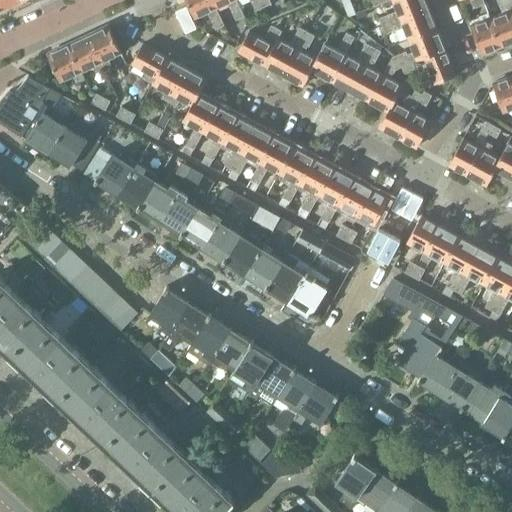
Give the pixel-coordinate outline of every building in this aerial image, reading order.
[(215,8),(211,0),(186,0),(195,18),(208,12),(216,29),(224,26),(215,8)] [(211,0),(215,8),(227,2),(236,20),(244,16),(235,0),(211,0)] [(250,0),(256,11),(264,7),(260,0),(250,0)] [(429,8),(425,0),(392,0),(397,11),(379,18),(383,27),(429,8)] [(490,18),(500,47),(511,42),(511,15),(506,0),(497,0),(503,14),(490,18)] [(404,27),(409,40),(437,28),(429,8),(383,27),(386,34),(404,27)] [(500,47),(490,18),(471,25),(482,53),(500,47)] [(108,25),(88,35),(104,69),(111,66),(108,59),(121,52),(108,25)] [(264,64),(277,38),(281,30),(271,25),(263,39),(249,31),(238,50),(264,64)] [(277,38),(264,64),(283,75),(307,31),(299,27),(290,44),(277,38)] [(425,57),(445,48),(437,28),(409,40),(414,52),(407,55),(406,51),(392,56),(398,69),(402,67),(405,74),(416,70),(413,62),(425,58),(425,57)] [(314,35),(307,31),(283,75),(303,85),(312,70),(311,69),(317,59),(316,58),(305,53),(314,35)] [(312,70),(331,80),(345,54),(354,37),(346,32),(337,49),(325,43),(316,58),(317,59),(311,69),(312,70)] [(88,35),(68,44),(81,71),(93,66),(96,73),(104,69),(88,35)] [(373,47),(366,43),(356,60),(345,54),(331,80),(349,90),(373,47)] [(81,71),(68,44),(48,54),(60,81),(73,75),(76,82),(84,79),(81,71)] [(153,84),(168,57),(142,44),(131,63),(146,71),(142,78),(153,84)] [(381,51),(373,47),(349,90),(369,100),(383,74),(371,68),(381,51)] [(425,57),(425,58),(435,83),(456,75),(445,48),(425,57)] [(383,74),(369,100),(388,111),(394,101),(395,101),(403,85),(391,78),(395,70),(398,69),(392,56),(383,74)] [(168,101),(186,67),(168,57),(153,84),(165,90),(161,97),(168,101)] [(198,94),(198,95),(207,79),(186,67),(168,101),(176,106),(180,98),(191,104),(192,105),(198,94)] [(14,93),(10,90),(0,101),(0,120),(27,138),(44,111),(45,111),(49,105),(53,107),(62,94),(50,87),(29,76),(14,93)] [(503,112),(511,108),(511,77),(493,84),(503,112)] [(379,127),(399,137),(413,111),(418,101),(422,94),(415,90),(406,107),(395,101),(394,101),(388,111),(379,127)] [(424,91),(422,94),(418,101),(426,106),(432,95),(424,91)] [(91,102),(98,106),(103,97),(96,93),(91,102)] [(217,105),(198,95),(198,94),(192,105),(191,104),(183,120),(195,127),(186,144),(194,149),(203,131),(217,105)] [(98,106),(105,110),(110,101),(103,97),(98,106)] [(236,115),(217,105),(203,131),(215,138),(205,155),(213,159),(223,142),(222,142),(236,115)] [(116,116),(123,120),(128,110),(121,107),(116,116)] [(123,120),(131,124),(135,114),(128,110),(123,120)] [(27,138),(49,152),(66,125),(45,111),(44,111),(27,138)] [(413,111),(399,137),(417,147),(431,121),(413,111)] [(223,142),(234,148),(225,165),(232,169),(256,126),(236,115),(222,142),(223,142)] [(482,129),(489,133),(494,125),(486,121),(482,129)] [(144,131),(151,135),(156,126),(149,122),(144,131)] [(81,169),(100,140),(89,134),(86,138),(66,125),(49,152),(70,165),(72,163),(81,169)] [(494,125),(489,133),(497,137),(501,129),(494,125)] [(151,135),(158,139),(163,129),(156,126),(151,135)] [(275,136),(256,126),(232,169),(240,173),(249,156),(260,162),(261,163),(275,136)] [(261,163),(260,162),(251,179),(259,184),(268,167),(280,173),(294,147),(275,136),(261,163)] [(449,164),(467,174),(481,148),(463,138),(449,164)] [(487,185),(495,169),(494,169),(500,158),(499,158),(489,152),(493,145),(485,141),(481,148),(467,174),(487,185)] [(495,169),(511,178),(511,144),(508,142),(499,158),(500,158),(494,169),(495,169)] [(290,201),(300,184),(299,183),(313,157),(294,147),(280,173),(292,179),(283,197),(290,201)] [(96,179),(109,160),(98,153),(86,172),(96,179)] [(118,193),(137,164),(128,159),(126,163),(112,154),(109,160),(96,179),(118,193)] [(310,211),(319,194),(318,194),(333,168),(313,157),(299,183),(300,184),(311,190),(302,207),(310,211)] [(140,206),(155,181),(158,177),(145,169),(137,164),(118,193),(140,206)] [(177,173),(187,178),(192,170),(182,164),(177,173)] [(329,222),(338,205),(338,204),(352,178),(333,168),(318,194),(319,194),(330,200),(321,217),(329,222)] [(192,170),(187,178),(198,184),(203,175),(192,170)] [(354,222),(358,215),(357,215),(371,189),(352,178),(338,204),(338,205),(350,211),(346,218),(354,222)] [(161,220),(179,191),(171,186),(169,190),(155,181),(140,206),(161,220)] [(0,184),(0,235),(27,207),(0,184)] [(221,197),(232,202),(236,194),(226,188),(221,197)] [(357,215),(358,215),(375,224),(389,198),(371,189),(357,215)] [(182,233),(198,208),(185,200),(187,196),(179,191),(161,220),(182,233)] [(236,194),(232,202),(242,208),(247,199),(236,194)] [(203,247),(222,218),(213,212),(211,216),(198,208),(182,233),(203,247)] [(266,221),(276,226),(281,218),(270,212),(266,221)] [(407,242),(424,251),(425,252),(439,225),(421,216),(407,242)] [(44,226),(35,217),(19,234),(28,243),(44,226)] [(203,247),(225,260),(240,235),(227,227),(230,223),(222,218),(203,247)] [(281,218),(276,226),(287,232),(291,223),(281,218)] [(337,235),(344,239),(350,228),(342,224),(337,235)] [(425,252),(424,251),(419,262),(427,266),(432,255),(444,262),(459,236),(439,225),(425,252)] [(53,234),(44,226),(28,243),(37,251),(53,234)] [(344,239),(351,243),(357,232),(350,228),(344,239)] [(61,242),(53,234),(37,251),(45,259),(61,242)] [(253,243),(240,235),(225,260),(246,274),(264,245),(256,239),(253,243)] [(310,245),(320,250),(325,242),(315,236),(310,245)] [(454,290),(478,246),(459,236),(444,262),(456,268),(447,286),(454,290)] [(69,250),(61,242),(45,259),(54,267),(69,250)] [(325,242),(320,250),(319,253),(341,265),(347,254),(325,242)] [(272,250),(264,245),(246,274),(267,287),(283,262),(270,254),(272,250)] [(483,283),(497,257),(478,246),(454,290),(462,294),(471,276),(483,283)] [(78,258),(69,250),(54,267),(62,275),(78,258)] [(485,307),(493,311),(511,275),(511,264),(497,257),(483,283),(495,289),(485,307)] [(86,266),(78,258),(62,275),(70,283),(86,266)] [(405,271),(412,275),(418,265),(410,261),(405,271)] [(267,287),(288,300),(307,271),(298,266),(296,270),(283,262),(267,287)] [(418,265),(412,275),(419,279),(425,269),(418,265)] [(95,274),(86,266),(70,283),(79,291),(95,274)] [(307,271),(288,300),(311,315),(312,312),(311,312),(326,289),(312,281),(315,277),(307,271)] [(103,282),(95,274),(79,291),(87,299),(103,282)] [(511,275),(493,311),(500,315),(510,297),(511,298),(511,275)] [(0,344),(10,354),(44,319),(0,277),(0,344)] [(433,317),(441,305),(393,279),(384,294),(413,310),(416,306),(433,317)] [(111,290),(103,282),(87,299),(95,306),(111,290)] [(161,327),(170,332),(188,303),(165,289),(163,291),(164,291),(150,314),(164,323),(161,327)] [(120,298),(111,290),(95,306),(104,315),(120,298)] [(113,322),(128,306),(120,298),(104,315),(113,322)] [(181,334),(194,342),(209,317),(188,303),(170,332),(178,338),(181,334)] [(137,314),(128,306),(113,322),(122,330),(137,314)] [(212,359),(231,330),(209,317),(194,342),(207,350),(204,354),(212,359)] [(91,364),(44,319),(10,354),(58,399),(91,364)] [(437,355),(445,342),(428,331),(429,329),(415,320),(414,321),(398,347),(403,350),(396,361),(399,362),(397,364),(410,373),(411,370),(416,373),(420,376),(422,377),(436,355),(437,355)] [(467,330),(478,336),(483,327),(472,322),(467,330)] [(483,327),(478,336),(488,342),(493,333),(483,327)] [(223,361),(236,369),(252,344),(231,330),(212,359),(221,365),(223,361)] [(247,381),(255,386),(273,357),(252,344),(236,369),(249,377),(247,381)] [(142,350),(150,358),(156,353),(147,345),(142,350)] [(156,353),(150,358),(159,367),(164,361),(156,353)] [(419,379),(442,394),(461,365),(451,359),(449,363),(437,355),(436,355),(422,377),(420,376),(419,379)] [(266,387),(279,396),(294,371),(273,357),(255,386),(263,392),(266,387)] [(58,399),(105,444),(139,409),(91,364),(58,399)] [(442,394),(463,406),(478,381),(465,373),(468,369),(461,365),(442,394)] [(289,408),(297,413),(316,384),(294,371),(279,396),(292,404),(289,408)] [(179,386),(188,394),(193,388),(184,380),(179,386)] [(463,406),(484,420),(502,391),(494,386),(491,390),(478,381),(463,406)] [(316,384),(297,413),(306,418),(308,414),(322,423),(337,398),(316,384)] [(193,388),(188,394),(197,402),(202,397),(193,388)] [(484,420),(505,433),(511,422),(511,402),(508,400),(510,396),(502,391),(484,420)] [(105,444),(153,490),(186,454),(139,409),(105,444)] [(216,421),(225,429),(230,423),(221,415),(216,421)] [(230,423),(225,429),(234,437),(239,432),(230,423)] [(268,456),(260,448),(254,456),(262,464),(268,456)] [(286,462),(274,451),(268,456),(262,464),(275,476),(301,471),(298,459),(286,462)] [(186,454),(153,490),(176,511),(223,511),(235,500),(186,454)] [(347,493),(356,499),(375,470),(353,455),(352,457),(352,458),(337,480),(350,489),(347,493)] [(366,500),(379,509),(396,484),(375,470),(356,499),(364,504),(366,500)] [(407,511),(417,499),(396,484),(379,509),(383,511),(407,511)] [(339,511),(329,502),(330,502),(330,501),(330,500),(330,499),(330,498),(329,498),(329,497),(312,486),(307,494),(325,511),(339,511)] [(436,511),(417,499),(407,511),(436,511)]
